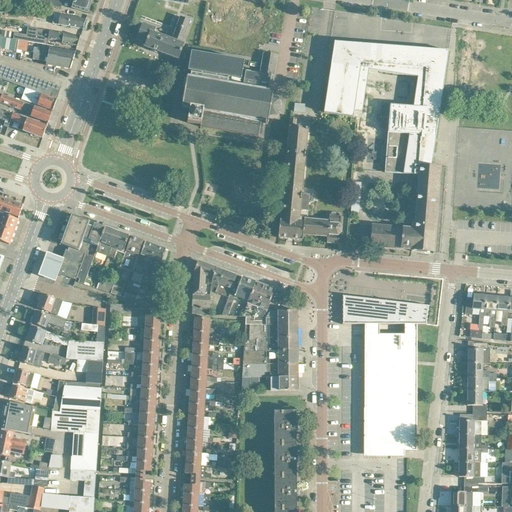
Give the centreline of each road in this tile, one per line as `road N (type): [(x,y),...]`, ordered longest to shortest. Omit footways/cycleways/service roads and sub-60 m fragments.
road 1 (residential): [(172,511),(184,243)]
road 2 (residential): [(423,511),(452,271)]
road 3 (residential): [(322,511),(320,292)]
road 4 (tertiary): [(59,162),(115,0)]
road 5 (residential): [(184,243),(320,292)]
road 6 (tertiary): [(0,329),(44,196)]
road 7 (residential): [(323,265),(192,221)]
road 8 (residential): [(192,221),(68,172)]
road 9 (residential): [(64,192),(70,202),(184,243)]
road 10 (residential): [(323,265),(348,260),(452,271)]
road 11 (residential): [(510,22),(388,4)]
